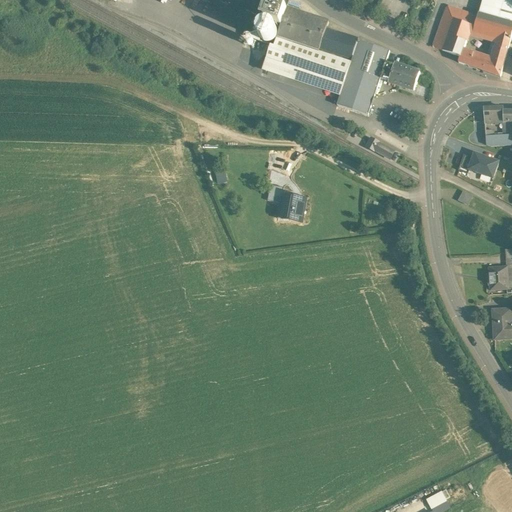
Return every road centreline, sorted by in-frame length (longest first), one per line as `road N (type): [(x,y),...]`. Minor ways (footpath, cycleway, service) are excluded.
road 1 (tertiary): [(511,400),(440,265),(430,149),(439,122),(460,102)]
road 2 (track): [(302,146),(230,132),(109,80),(0,78)]
road 3 (residential): [(316,0),(434,64),(460,102)]
